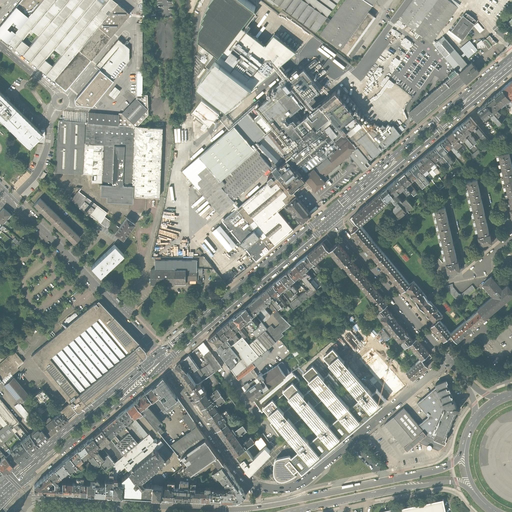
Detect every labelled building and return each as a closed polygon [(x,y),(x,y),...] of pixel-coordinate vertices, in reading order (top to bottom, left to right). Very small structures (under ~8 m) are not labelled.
[(15,6),(0,24),(0,37),(1,39),(41,71),(66,91),(130,14),(112,0),(22,0),(17,8),(15,6)] [(206,43),(216,51),(220,54),(241,26),(244,29),(248,24),(256,13),(253,11),(256,7),(246,0),(209,0),(209,1),(211,2),(206,7),(208,8),(204,13),(205,14),(202,18),(205,20),(200,26),(199,38),(206,43)] [(272,0),(278,4),(287,10),(294,0),(272,0)] [(294,0),(287,10),(317,32),(325,21),(327,17),(339,0),(294,0)] [(368,12),(375,3),(370,0),(344,0),(331,20),(328,23),(320,35),(341,50),(368,12)] [(412,0),(398,19),(431,43),(460,5),(453,0),(412,0)] [(376,17),(368,12),(341,50),(348,55),(364,34),(376,17)] [(453,29),(451,31),(453,32),(461,38),(463,39),(473,26),(474,24),(473,23),(475,20),(474,19),(468,15),(466,13),(464,16),(463,16),(462,17),(461,17),(452,29),(453,29)] [(480,32),(484,29),(478,22),(474,26),(480,32)] [(248,24),(244,29),(241,26),(220,54),(216,51),(213,55),(206,65),(209,68),(215,59),(252,88),(276,68),(280,65),(296,51),(274,34),(265,45),(247,31),(251,26),(248,24)] [(458,43),(461,40),(449,30),(446,34),(458,43)] [(492,39),(490,35),(486,38),(487,39),(486,40),(485,39),(482,41),(481,40),(477,44),(477,49),(485,47),(484,45),(485,45),(486,46),(488,49),(492,47),(491,46),(492,45),(493,46),(494,44),(495,45),(498,43),(495,41),(493,39),(493,40),(492,39)] [(455,69),(458,73),(468,65),(462,58),(460,56),(443,37),(434,45),(455,69)] [(100,69),(113,80),(129,61),(129,48),(118,39),(96,66),(98,67),(100,69)] [(477,50),(469,41),(460,48),(464,53),(460,56),(462,58),(465,55),(468,58),(477,50)] [(199,52),(209,60),(213,55),(216,51),(206,43),(199,52)] [(398,54),(403,58),(406,54),(401,50),(398,54)] [(227,109),(252,88),(215,59),(209,68),(198,82),(198,86),(227,109)] [(471,62),(468,65),(458,73),(466,82),(479,71),(471,62)] [(280,65),(276,68),(280,73),(284,78),(288,75),(284,70),(280,65)] [(367,161),(344,133),(359,120),(335,91),(315,108),(312,110),(302,118),(297,109),(305,102),(308,100),(315,94),(316,96),(317,94),(316,93),(319,91),(320,92),(321,91),(320,90),(321,89),(304,68),(300,72),(297,68),(289,75),(288,74),(288,75),(284,78),(283,77),(279,80),(281,82),(274,87),(277,91),(261,104),(258,100),(253,104),(257,108),(254,110),(258,115),(253,119),(257,124),(261,120),(269,129),(265,133),(266,134),(264,135),(265,136),(284,155),(284,154),(288,159),(275,170),(274,170),(275,171),(268,177),(270,180),(271,180),(278,174),(292,191),(292,190),(302,183),(308,190),(312,187),(315,190),(329,179),(327,177),(325,174),(326,173),(329,176),(329,177),(330,175),(337,170),(341,174),(342,167),(345,164),(348,164),(345,160),(340,164),(338,164),(336,166),(336,165),(351,153),(365,169),(371,164),(369,161),(369,160),(367,161)] [(78,105),(92,106),(113,80),(100,69),(75,99),(74,101),(74,102),(75,103),(76,104),(77,105),(78,105)] [(457,90),(466,82),(458,73),(455,69),(448,74),(450,77),(409,113),(412,116),(409,118),(411,120),(413,118),(414,119),(410,124),(411,126),(416,122),(417,122),(454,90),(456,90),(457,90)] [(389,79),(390,75),(387,74),(388,73),(385,71),(382,78),(385,80),(386,78),(389,79)] [(511,83),(510,82),(502,89),(510,98),(511,99),(511,98),(511,83)] [(120,91),(115,87),(109,94),(114,98),(120,91)] [(502,89),(494,95),(501,104),(506,100),(506,99),(507,100),(510,98),(502,89)] [(35,142),(43,134),(6,98),(0,92),(0,119),(30,147),(35,142)] [(497,108),(501,104),(494,95),(486,102),(502,121),(505,118),(500,112),(501,112),(499,109),(497,109),(496,108),(496,107),(497,108)] [(147,96),(142,96),(136,96),(136,99),(122,114),(119,114),(118,116),(117,125),(135,127),(136,127),(148,116),(147,96)] [(202,99),(192,112),(209,126),(219,113),(202,99)] [(308,100),(305,102),(312,110),(315,108),(308,100)] [(478,109),(482,114),(485,118),(489,114),(489,113),(490,113),(491,115),(491,116),(493,119),(494,118),(498,124),(502,121),(486,102),(478,109)] [(88,113),(87,123),(105,124),(117,125),(118,116),(88,113)] [(234,199),(271,167),(259,154),(260,153),(256,148),(260,145),(257,142),(265,136),(264,135),(266,134),(265,133),(269,129),(261,120),(257,124),(253,119),(248,113),(182,171),(220,215),(231,205),(234,202),(236,201),(234,199)] [(486,136),(470,116),(464,121),(471,129),(473,127),(483,139),(486,136)] [(344,133),(367,161),(369,160),(369,161),(401,134),(393,125),(391,127),(388,124),(386,127),(382,125),(380,127),(377,125),(374,123),(369,121),(373,126),(370,128),(362,118),(359,120),(344,133)] [(82,175),(85,123),(59,121),(54,164),(50,173),(82,175)] [(464,121),(458,126),(473,144),(476,141),(468,131),(471,129),(464,121)] [(91,183),(101,184),(105,124),(87,123),(85,123),(82,175),(92,175),(91,183)] [(101,184),(101,186),(131,187),(135,127),(117,125),(105,124),(101,184)] [(470,147),(473,144),(458,126),(453,131),(462,142),(464,140),(470,147)] [(135,127),(131,187),(133,187),(133,197),(146,198),(158,199),(162,129),(136,127),(135,127)] [(191,142),(191,128),(174,129),(175,142),(191,142)] [(456,147),(462,142),(453,131),(447,136),(456,147)] [(260,153),(275,170),(288,159),(284,154),(284,155),(265,136),(257,142),(260,145),(256,148),(260,153)] [(447,136),(441,141),(448,149),(451,147),(459,156),(462,153),(456,147),(447,136)] [(445,151),(448,149),(441,141),(435,146),(450,163),(453,161),(445,151)] [(452,165),(450,163),(435,146),(428,152),(435,161),(439,157),(448,168),(452,165)] [(475,153),(476,154),(479,158),(485,153),(483,150),(481,148),(475,153)] [(435,161),(428,152),(422,157),(431,167),(436,163),(435,161)] [(511,166),(509,152),(498,154),(511,209),(510,209),(511,217),(511,166)] [(422,157),(416,162),(423,170),(425,172),(431,167),(422,157)] [(421,172),(423,170),(416,162),(411,167),(425,184),(428,182),(421,172)] [(412,180),(414,178),(422,187),(425,184),(411,167),(405,172),(412,180)] [(417,192),(409,182),(412,180),(405,172),(399,177),(414,194),(417,192)] [(292,191),(278,174),(271,180),(270,180),(239,207),(232,212),(223,221),(241,242),(240,243),(243,246),(243,245),(256,261),(294,229),(278,211),(288,202),(296,196),(292,190),(292,191)] [(434,177),(432,178),(440,189),(445,186),(438,176),(435,178),(434,177)] [(399,177),(394,182),(400,190),(403,188),(411,197),(414,194),(399,177)] [(477,179),(466,181),(479,236),(478,236),(480,244),(492,242),(490,235),(490,233),(489,233),(485,216),(481,197),(477,179)] [(396,193),(400,190),(394,182),(387,187),(400,202),(402,200),(396,193)] [(133,187),(131,187),(101,186),(100,197),(107,197),(106,203),(132,205),(133,197),(133,187)] [(406,210),(400,202),(387,187),(381,193),(388,201),(391,197),(397,205),(394,208),(400,215),(406,210)] [(81,189),(75,189),(68,199),(114,233),(118,227),(105,217),(107,213),(79,192),(81,189)] [(381,193),(368,203),(375,212),(388,201),(381,193)] [(188,208),(197,198),(195,196),(186,206),(188,208)] [(296,214),(302,222),(311,214),(296,196),(288,202),(291,206),(293,207),(290,209),(295,215),(296,214)] [(402,200),(400,202),(406,210),(413,204),(406,197),(402,200)] [(34,206),(47,218),(54,211),(41,199),(34,206)] [(360,224),(375,212),(368,203),(349,219),(356,227),(359,224),(360,224)] [(445,207),(434,209),(447,263),(446,263),(448,272),(460,269),(458,262),(458,261),(457,261),(453,243),(449,224),(445,207)] [(11,215),(3,208),(0,211),(0,223),(2,225),(11,215)] [(47,218),(60,231),(67,224),(54,211),(47,218)] [(114,233),(123,240),(129,232),(135,224),(126,217),(118,227),(114,233)] [(118,243),(121,239),(98,222),(94,226),(118,243)] [(80,237),(67,224),(60,231),(73,244),(80,237)] [(364,246),(365,246),(372,239),(360,224),(359,224),(356,227),(351,231),(364,246)] [(220,225),(212,232),(229,251),(236,245),(220,225)] [(327,238),(308,254),(315,262),(329,250),(329,249),(333,246),(327,238)] [(365,246),(377,261),(385,254),(372,239),(365,246)] [(329,250),(342,264),(350,258),(337,243),(333,246),(329,249),(329,250)] [(114,245),(102,255),(111,265),(123,254),(114,245)] [(322,270),(315,262),(308,254),(302,259),(309,266),(312,264),(319,273),(322,270)] [(377,261),(390,276),(397,270),(385,254),(377,261)] [(100,276),(111,265),(102,255),(91,266),(100,276)] [(362,273),(350,258),(342,264),(354,279),(362,273)] [(442,263),(438,258),(429,266),(433,271),(442,263)] [(302,259),(296,263),(310,280),(313,277),(307,271),(310,268),(309,266),(302,259)] [(198,275),(198,274),(199,274),(200,275),(202,275),(202,268),(197,269),(197,260),(155,260),(155,270),(150,270),(150,285),(175,285),(175,283),(178,283),(178,284),(185,284),(185,283),(186,283),(186,280),(197,280),(197,279),(199,279),(198,275)] [(296,263),(289,270),(296,279),(301,275),(311,287),(306,291),(309,294),(317,288),(310,280),(296,263)] [(298,289),(292,282),(296,279),(289,270),(281,276),(295,292),(298,289)] [(410,285),(397,270),(390,276),(402,291),(406,288),(405,288),(410,285)] [(375,288),(362,273),(354,279),(367,294),(375,288)] [(493,295),(478,309),(479,311),(486,318),(511,295),(511,288),(508,284),(502,289),(491,275),(482,283),(493,295)] [(291,295),(295,292),(281,276),(273,283),(281,292),(286,289),(291,295)] [(406,288),(420,306),(428,299),(414,281),(410,285),(405,288),(406,288)] [(273,283),(267,288),(282,305),(286,302),(279,294),(281,292),(273,283)] [(446,286),(459,302),(467,296),(467,297),(476,290),(472,285),(461,294),(458,293),(453,287),(452,284),(451,284),(446,286)] [(267,288),(262,293),(269,301),(271,299),(279,308),(282,305),(267,288)] [(388,303),(375,288),(367,294),(380,310),(384,306),(388,303)] [(306,290),(298,297),(302,301),(309,294),(306,291),(306,290)] [(262,293),(246,305),(254,314),(257,312),(264,321),(270,316),(270,315),(263,306),(269,301),(262,293)] [(294,307),(302,301),(298,297),(290,303),(294,307)] [(430,301),(428,299),(420,306),(434,323),(439,319),(443,316),(430,301)] [(98,301),(31,357),(60,391),(69,403),(65,406),(60,410),(61,412),(68,420),(73,416),(145,355),(146,354),(146,353),(145,351),(144,350),(145,350),(98,301)] [(246,305),(241,310),(256,327),(259,324),(252,315),(254,314),(246,305)] [(399,323),(384,306),(380,310),(375,312),(390,330),(399,323)] [(241,310),(233,317),(242,327),(245,324),(251,331),(256,327),(241,310)] [(271,324),(267,328),(265,330),(276,342),(280,338),(284,335),(282,333),(291,325),(281,316),(277,310),(272,313),(280,323),(274,328),(271,324)] [(479,311),(467,321),(474,328),(486,318),(479,311)] [(233,317),(229,321),(238,331),(239,330),(245,337),(248,334),(242,327),(233,317)] [(452,333),(439,319),(434,323),(431,326),(445,341),(452,335),(453,334),(452,333)] [(229,321),(222,326),(230,335),(235,342),(239,339),(235,334),(237,332),(238,331),(229,321)] [(458,342),(474,328),(467,321),(452,333),(453,334),(452,335),(458,342)] [(256,327),(251,331),(257,337),(265,330),(267,328),(261,322),(259,324),(256,327)] [(409,344),(413,341),(399,323),(390,330),(405,348),(409,344)] [(224,339),(230,335),(222,326),(217,331),(224,339)] [(299,451),(292,456),(290,454),(278,457),(276,458),(275,460),(274,463),(274,467),(274,470),(274,474),(275,475),(276,477),(278,479),(280,480),(283,480),(287,479),(291,477),(297,473),(296,473),(294,471),(296,470),(298,468),(302,474),(313,465),(314,466),(344,441),(343,439),(383,405),(381,404),(383,402),(385,400),(387,403),(399,393),(403,389),(407,387),(392,369),(389,371),(353,328),(342,338),(381,386),(372,393),(334,347),(324,356),(335,369),(345,381),(360,399),(350,407),(335,389),(325,377),(314,365),(304,372),(314,385),(324,397),(341,416),(330,424),(314,405),(304,394),(293,381),(284,390),(295,403),(305,414),(320,433),(309,441),(294,423),(285,412),(273,398),(263,407),(272,417),(275,421),(284,432),(300,450),(299,451)] [(257,337),(249,344),(259,356),(267,349),(276,342),(265,330),(257,337)] [(215,347),(224,339),(217,331),(209,338),(215,347)] [(390,338),(384,331),(382,332),(379,334),(385,342),(390,338)] [(242,336),(239,339),(235,342),(230,347),(242,360),(247,366),(252,362),(259,356),(249,344),(242,336)] [(421,359),(429,353),(416,338),(413,341),(409,344),(421,359)] [(242,360),(230,347),(224,339),(215,347),(231,369),(242,360)] [(203,342),(198,347),(210,363),(200,370),(205,378),(208,376),(213,372),(221,366),(203,342)] [(259,356),(252,362),(255,366),(271,353),(267,349),(259,356)] [(15,352),(0,364),(0,380),(1,382),(4,384),(13,376),(20,370),(18,368),(24,363),(15,352)] [(432,357),(429,353),(421,359),(406,372),(413,380),(428,366),(425,363),(432,357)] [(189,354),(181,362),(187,371),(192,367),(194,370),(199,367),(189,354)] [(235,376),(247,366),(242,360),(231,369),(235,376)] [(176,366),(175,369),(190,389),(197,384),(187,371),(181,362),(176,366)] [(253,368),(255,366),(252,362),(247,366),(235,376),(238,379),(250,370),(253,368)] [(246,390),(253,399),(287,374),(278,363),(264,374),(262,372),(259,374),(262,378),(246,390)] [(325,377),(335,389),(345,381),(335,369),(325,377)] [(253,399),(262,412),(300,379),(292,370),(287,374),(253,399)] [(211,383),(213,386),(219,381),(213,372),(208,376),(213,382),(211,383)] [(243,386),(246,390),(262,378),(259,374),(258,375),(255,377),(256,378),(249,383),(248,382),(243,386)] [(29,394),(13,376),(4,384),(7,387),(19,402),(20,402),(29,394)] [(156,382),(151,387),(158,396),(163,393),(165,397),(161,400),(165,406),(177,397),(164,379),(163,379),(162,376),(156,382)] [(404,408),(384,424),(407,451),(418,442),(427,446),(427,447),(427,448),(427,449),(428,449),(429,449),(430,449),(431,449),(432,448),(438,451),(444,446),(446,443),(445,442),(447,439),(444,438),(445,435),(446,432),(445,432),(448,426),(451,420),(450,420),(453,414),(455,409),(460,409),(460,407),(455,406),(453,401),(453,402),(450,396),(451,395),(449,389),(448,390),(445,384),(448,383),(447,379),(435,384),(436,387),(417,403),(428,417),(419,425),(404,408)] [(200,382),(197,384),(190,389),(196,398),(205,392),(207,391),(200,382)] [(314,385),(304,394),(314,405),(324,397),(314,385)] [(161,400),(158,396),(151,387),(145,392),(150,400),(151,401),(154,399),(162,409),(165,406),(161,400)] [(196,398),(202,407),(222,393),(218,387),(213,391),(214,392),(211,394),(211,396),(208,397),(208,396),(205,392),(196,398)] [(34,396),(42,405),(50,399),(42,389),(34,396)] [(145,392),(133,402),(139,409),(146,403),(150,400),(145,392)] [(226,399),(222,393),(202,407),(209,416),(218,409),(214,403),(216,402),(216,403),(217,403),(218,404),(221,402),(226,399)] [(183,406),(177,397),(165,406),(162,409),(159,411),(162,414),(166,411),(167,412),(179,403),(182,407),(183,406)] [(18,420),(0,398),(0,415),(8,424),(10,427),(18,420)] [(19,402),(15,406),(28,422),(33,417),(20,402),(19,402)] [(127,407),(126,408),(133,416),(133,417),(135,416),(136,415),(139,419),(144,414),(139,409),(133,402),(127,407)] [(160,419),(146,403),(139,409),(144,414),(155,427),(159,424),(157,421),(160,419)] [(295,403),(285,412),(294,423),(305,414),(295,403)] [(126,408),(115,417),(122,425),(133,416),(126,408)] [(221,412),(218,409),(209,416),(218,429),(227,422),(225,419),(231,415),(227,408),(221,412)] [(61,412),(52,420),(58,428),(68,420),(61,412)] [(197,425),(187,412),(181,416),(191,429),(170,444),(180,456),(182,454),(206,438),(197,425)] [(58,428),(52,420),(49,417),(45,421),(47,424),(41,429),(48,437),(58,428)] [(123,425),(122,425),(115,417),(101,429),(108,436),(123,425)] [(148,434),(135,419),(131,423),(143,437),(148,434)] [(20,422),(18,420),(10,427),(15,433),(21,428),(17,425),(20,422)] [(280,436),(284,432),(275,421),(271,423),(280,436)] [(231,427),(227,422),(218,429),(224,437),(235,429),(233,426),(231,427)] [(237,432),(237,433),(238,433),(239,434),(242,432),(243,432),(247,429),(243,423),(235,429),(224,437),(230,446),(239,439),(235,433),(237,432)] [(10,427),(8,424),(3,428),(0,430),(0,437),(11,451),(21,441),(15,433),(10,427)] [(163,429),(159,424),(155,427),(160,432),(163,429)] [(38,428),(30,435),(38,445),(48,437),(41,429),(41,428),(39,429),(38,428)] [(101,429),(92,436),(99,443),(100,445),(105,441),(109,437),(108,436),(101,429)] [(128,432),(115,444),(124,455),(138,442),(128,432)] [(143,437),(138,442),(124,455),(114,463),(113,464),(113,469),(113,475),(116,475),(116,473),(124,467),(128,472),(163,443),(160,440),(156,443),(149,433),(148,434),(143,437)] [(29,434),(21,441),(30,452),(38,445),(30,435),(29,434)] [(244,445),(239,439),(230,446),(236,455),(246,447),(255,441),(256,441),(251,435),(247,438),(244,441),(245,442),(244,443),(245,444),(244,445)] [(94,447),(99,443),(92,436),(83,444),(90,451),(100,463),(106,470),(113,464),(114,463),(111,458),(106,452),(102,456),(95,448),(95,449),(94,447)] [(11,451),(0,437),(0,450),(5,456),(11,451)] [(116,454),(111,458),(114,463),(124,455),(115,444),(109,437),(105,441),(116,454)] [(214,458),(219,467),(224,463),(206,438),(182,454),(188,463),(186,465),(192,474),(214,458)] [(261,450),(254,457),(246,447),(236,455),(245,468),(245,469),(249,472),(270,450),(265,446),(264,443),(260,438),(256,441),(255,441),(261,450)] [(21,441),(11,451),(19,461),(30,452),(21,441)] [(135,482),(132,484),(134,486),(137,484),(140,488),(143,485),(140,481),(172,454),(163,443),(128,472),(135,482)] [(100,463),(90,451),(83,444),(77,449),(82,459),(87,455),(96,466),(100,463)] [(77,449),(69,456),(76,464),(82,459),(77,449)] [(0,456),(2,459),(0,460),(0,467),(5,473),(13,466),(5,456),(0,450),(0,456)] [(11,451),(5,456),(13,466),(19,461),(11,451)] [(69,470),(76,464),(69,456),(62,462),(68,469),(69,470)] [(62,462),(54,468),(61,476),(63,473),(64,474),(66,472),(66,471),(68,469),(62,462)] [(229,471),(224,463),(219,467),(213,472),(215,476),(217,475),(217,476),(218,475),(220,477),(229,471)] [(54,468),(47,474),(51,479),(54,482),(54,486),(53,492),(61,493),(62,487),(59,487),(59,483),(57,483),(57,481),(56,480),(61,476),(54,468)] [(105,480),(105,483),(104,495),(112,495),(113,475),(113,469),(110,469),(109,471),(108,478),(107,480),(105,480)] [(225,484),(230,484),(235,480),(229,471),(220,477),(224,482),(225,481),(225,484)] [(121,483),(132,484),(135,482),(128,472),(121,478),(121,482),(121,483)] [(35,491),(53,492),(54,486),(49,486),(48,486),(46,483),(51,479),(47,474),(34,486),(35,491)] [(164,486),(143,485),(140,488),(137,484),(134,486),(132,484),(121,483),(121,482),(116,481),(116,475),(113,475),(112,495),(121,496),(153,497),(163,498),(164,486)] [(74,483),(72,483),(71,493),(79,494),(80,478),(76,478),(76,482),(77,483),(75,484),(74,483)] [(96,478),(94,480),(94,494),(104,495),(105,483),(101,483),(101,484),(99,483),(99,481),(96,478)] [(86,494),(94,494),(94,480),(94,479),(90,479),(90,481),(88,483),(87,482),(86,483),(86,494)] [(232,486),(233,488),(234,501),(237,501),(245,495),(246,494),(235,480),(230,484),(232,486)] [(174,498),(191,499),(191,489),(188,488),(189,482),(180,481),(180,488),(175,488),(174,498)] [(62,482),(62,487),(61,493),(71,493),(72,483),(65,482),(62,482)] [(168,487),(164,486),(163,498),(174,498),(175,488),(175,482),(169,482),(168,487)] [(191,499),(201,500),(201,490),(201,489),(196,488),(196,482),(192,482),(191,489),(191,499)] [(201,500),(211,500),(211,488),(211,487),(206,486),(206,490),(201,490),(201,500)] [(211,500),(221,501),(222,490),(211,488),(211,500)] [(221,501),(234,501),(233,488),(222,490),(221,501)] [(397,508),(378,511),(445,511),(443,499),(397,509),(397,508)]
